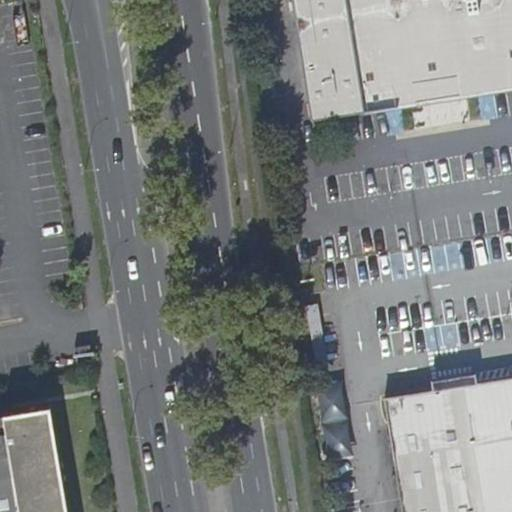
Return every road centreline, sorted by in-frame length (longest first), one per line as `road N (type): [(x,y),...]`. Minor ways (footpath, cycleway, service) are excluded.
road 1 (trunk): [(249,511),(167,0)]
road 2 (trunk): [(103,27),(175,511)]
